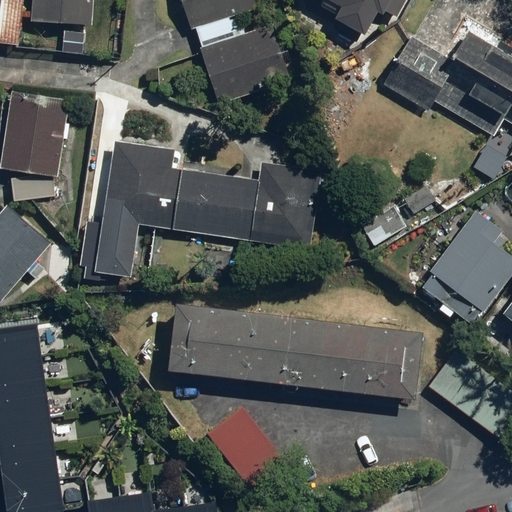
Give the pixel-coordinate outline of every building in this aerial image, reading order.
[(0,0),(0,45),(17,47),(21,0),(0,0)] [(31,0),(30,26),(92,29),(93,0),(31,0)] [(179,0),(215,104),(290,80),(270,22),(245,33),(240,15),(261,6),(259,0),(179,0)] [(306,0),(334,6),(323,19),(354,43),(370,15),(377,20),(389,0),(306,0)] [(493,139),(506,116),(511,119),(511,63),(462,33),(446,60),(404,35),(377,81),(438,117),(443,109),(493,139)] [(69,105),(6,96),(0,135),(0,171),(58,180),(69,105)] [(172,147),(112,141),(103,140),(95,220),(308,250),(319,168),(253,161),(251,175),(170,167),(172,147)] [(424,183),(400,196),(410,215),(434,203),(424,183)] [(392,204),(358,223),(370,245),(404,226),(392,204)] [(5,208),(0,213),(0,303),(49,245),(5,208)] [(511,261),(492,246),(503,231),(473,208),(413,285),(470,328),(511,273),(511,261)] [(116,240),(88,238),(85,282),(113,284),(116,240)] [(511,298),(498,317),(511,327),(511,298)] [(419,333),(168,307),(161,376),(412,402),(419,333)] [(33,322),(0,328),(0,511),(222,511),(223,505),(146,510),(143,483),(116,481),(115,498),(56,508),(33,322)] [(511,395),(452,350),(424,387),(507,449),(511,442),(511,395)] [(281,460),(237,408),(209,431),(253,483),(281,460)]
